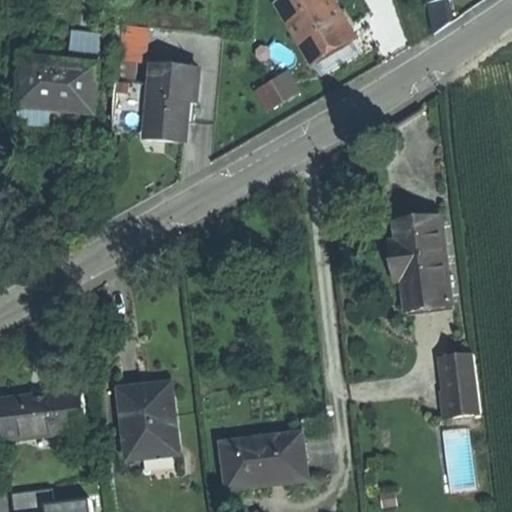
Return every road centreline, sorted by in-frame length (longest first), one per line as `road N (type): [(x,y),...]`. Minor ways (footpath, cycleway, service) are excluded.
road 1 (tertiary): [(511,12),(422,78),(0,320)]
road 2 (unknown): [(346,478),(312,141)]
